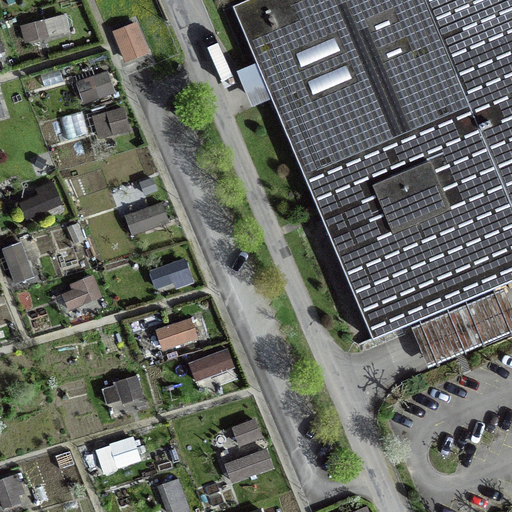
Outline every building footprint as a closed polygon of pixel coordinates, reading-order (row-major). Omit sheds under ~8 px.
[(511,0),(246,0),(232,6),(256,62),(236,70),(252,107),(272,99),(373,340),(410,325),(420,349),(428,367),(511,331),(511,309),(502,285),(511,281),(511,0)] [(20,27),(24,44),(71,32),(66,16),(20,27)] [(126,63),(149,53),(136,25),(114,34),(126,63)] [(76,83),(84,106),(116,94),(108,72),(76,83)] [(99,141),(131,132),(124,108),(92,117),(99,141)] [(18,205),(26,222),(63,206),(52,182),(34,190),(37,196),(18,205)] [(169,224),(162,203),(124,217),(132,238),(169,224)] [(14,286),(34,279),(21,243),(1,250),(14,286)] [(193,284),(185,260),(148,272),(155,291),(174,284),(176,290),(193,284)] [(61,295),(68,313),(83,307),(85,311),(102,304),(100,299),(102,298),(93,276),(69,286),(71,291),(61,295)] [(163,354),(199,340),(190,319),(155,332),(163,354)] [(227,350),(187,364),(195,384),(234,370),(227,350)] [(174,370),(182,367),(180,361),(172,364),(174,370)] [(123,407),(144,400),(137,376),(112,384),(113,387),(101,390),(107,407),(121,402),(123,407)] [(231,428),(239,449),(262,440),(255,420),(231,428)] [(223,465),(231,486),(273,470),(265,449),(223,465)] [(0,480),(0,500),(4,511),(22,504),(19,497),(26,494),(18,474),(0,480)] [(167,511),(186,511),(191,510),(179,480),(158,488),(167,511)]
